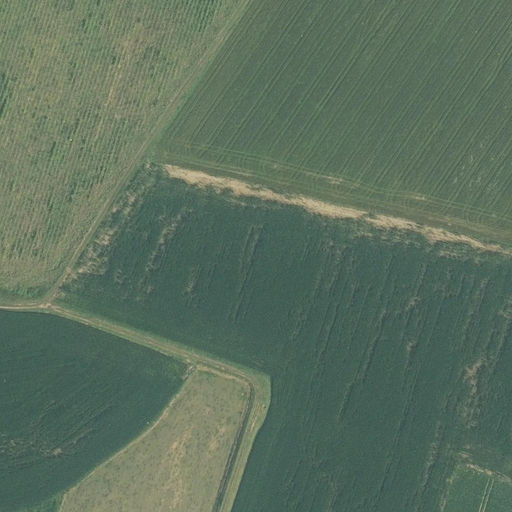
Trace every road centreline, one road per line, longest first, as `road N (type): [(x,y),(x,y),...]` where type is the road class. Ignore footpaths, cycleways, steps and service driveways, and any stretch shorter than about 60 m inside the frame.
road 1 (track): [(245,0),(44,303)]
road 2 (track): [(221,511),(258,386),(239,370),(44,303)]
